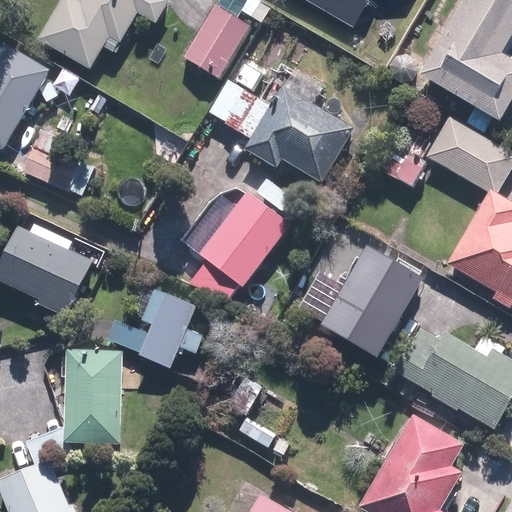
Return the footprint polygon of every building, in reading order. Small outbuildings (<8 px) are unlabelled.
[(58,0),(34,44),(88,74),(107,42),(117,47),(134,17),(154,28),(168,4),(161,0),(58,0)] [(301,0),(354,30),(370,0),(406,0),(408,1),(408,0),(301,0)] [(511,0),(462,0),(417,79),(497,125),(511,98),(511,68),(496,59),(511,31),(511,0)] [(249,29),(212,7),(180,62),(217,84),(249,29)] [(0,153),(2,155),(47,75),(0,49),(0,153)] [(292,73),(280,93),(277,91),(268,108),(224,84),(206,117),(248,140),(240,154),(273,173),(279,163),(319,186),(350,132),(309,109),(321,89),(292,73)] [(494,200),(495,198),(511,168),(511,157),(445,119),(423,159),(486,195),(494,200)] [(77,172),(21,146),(10,170),(66,196),(77,172)] [(428,163),(408,150),(388,179),(408,193),(428,163)] [(265,181),(254,194),(280,216),(291,202),(265,181)] [(511,209),(494,200),(486,195),(444,268),(493,296),(489,303),(508,313),(511,307),(511,306),(511,227),(510,226),(511,222),(511,209)] [(222,309),(235,292),(238,294),(288,231),(244,197),(195,261),(200,265),(187,282),(222,309)] [(31,226),(26,237),(12,231),(0,257),(0,288),(34,303),(31,310),(63,323),(65,317),(89,264),(67,255),(71,244),(31,226)] [(414,283),(358,254),(317,334),(373,363),(414,283)] [(186,330),(194,310),(149,292),(136,324),(148,329),(146,335),(113,321),(104,342),(136,355),(134,360),(167,373),(176,351),(193,358),(202,336),(186,330)] [(511,396),(511,365),(499,358),(502,353),(480,340),(473,352),(424,323),(392,376),(490,434),(511,396)] [(120,353),(63,352),(62,447),(119,447),(120,353)] [(260,389),(240,378),(223,408),(242,420),(260,389)] [(352,511),(437,511),(457,478),(447,472),(461,448),(409,417),(352,511)] [(245,421),(236,433),(280,462),(288,449),(245,421)] [(72,511),(70,511),(67,511),(47,465),(0,484),(0,502),(4,511),(72,511)] [(283,511),(259,498),(251,511),(283,511)]
